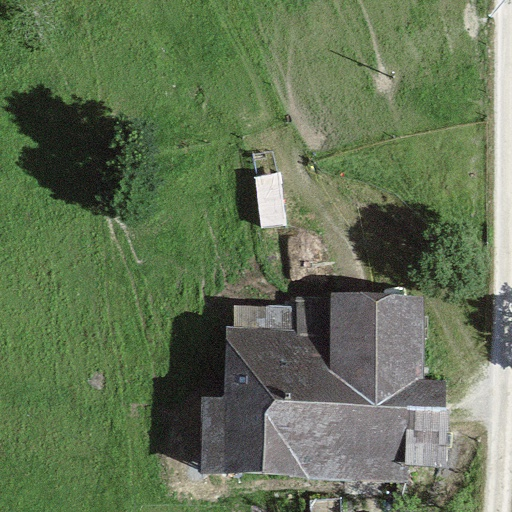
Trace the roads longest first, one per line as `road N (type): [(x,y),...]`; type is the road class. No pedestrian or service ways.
road 1 (track): [(476,0),(479,369)]
road 2 (track): [(460,511),(479,369)]
